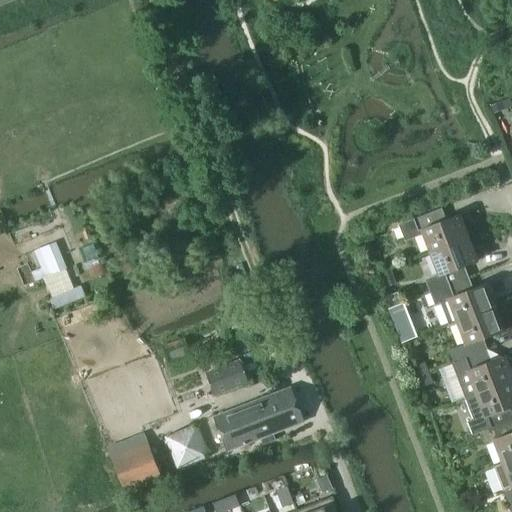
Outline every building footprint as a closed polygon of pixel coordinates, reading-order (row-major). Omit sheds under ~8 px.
[(408,222),(400,225),(406,240),(424,234),(431,252),(468,238),(459,215),(446,220),(442,209),(408,222)] [(439,274),(425,279),(430,293),(469,278),(464,267),(477,262),(468,238),(431,252),(439,274)] [(382,280),(393,276),(391,268),(379,272),(382,280)] [(469,278),(430,293),(435,305),(440,303),(449,325),(457,322),(494,308),(486,285),(473,289),(469,278)] [(387,296),(391,306),(399,303),(395,293),(387,296)] [(466,345),(449,351),(454,363),(488,350),(483,339),(503,331),(494,308),(457,322),(466,345)] [(168,364),(191,355),(184,338),(162,347),(168,364)] [(488,350),(454,363),(458,375),(467,398),(476,394),(511,380),(511,374),(505,356),(492,361),(488,350)] [(215,396),(250,383),(241,360),(207,373),(215,396)] [(415,366),(419,376),(429,372),(425,362),(415,366)] [(433,382),(429,372),(419,376),(423,386),(433,382)] [(476,394),(467,398),(476,420),(467,423),(472,436),(480,432),(511,420),(511,413),(510,408),(511,407),(511,380),(476,394)] [(226,451),(257,439),(261,438),(264,445),(276,440),(274,433),(302,423),(289,389),(213,418),(226,451)] [(511,420),(480,432),(485,444),(495,441),(503,463),(511,459),(511,420)] [(197,424),(165,436),(178,469),(210,456),(197,424)] [(126,492),(162,478),(148,443),(112,458),(126,492)] [(494,467),(502,490),(507,501),(511,499),(511,459),(503,463),(496,466),(494,467)] [(307,507),(297,510),(298,511),(339,511),(333,496),(307,507)]
